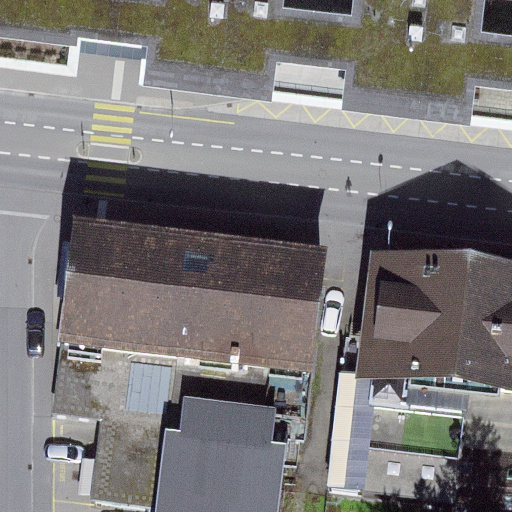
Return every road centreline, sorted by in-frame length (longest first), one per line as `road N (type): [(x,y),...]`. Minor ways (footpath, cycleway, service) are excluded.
road 1 (secondary): [(511,196),(17,134)]
road 2 (residential): [(17,134),(26,511)]
